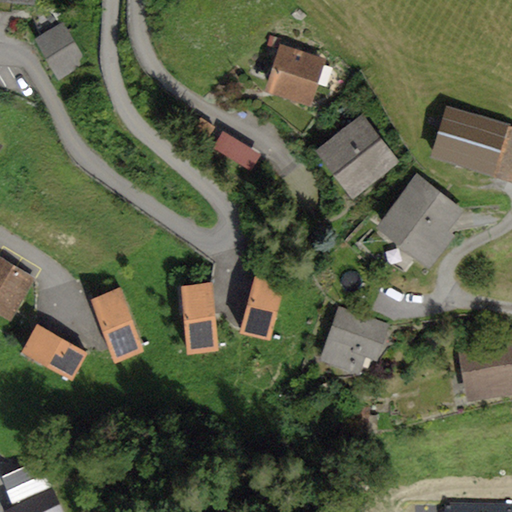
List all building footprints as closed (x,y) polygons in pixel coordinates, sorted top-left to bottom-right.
[(86,63),(62,22),(36,38),(60,79),(86,63)] [(326,59),(280,43),(264,89),(309,105),(326,59)] [(511,126),(446,106),(430,157),(511,183),(511,126)] [(363,113),(314,151),(350,199),(400,161),(363,113)] [(208,139),(215,127),(199,118),(192,130),(208,139)] [(261,154),(223,132),(213,148),(251,170),(261,154)] [(416,176),(373,233),(429,275),(457,239),(449,234),(465,213),(416,176)] [(35,278),(0,256),(0,313),(10,319),(35,278)] [(286,283),(255,276),(240,333),(271,341),(286,283)] [(213,283),(180,286),(187,354),(220,351),(213,283)] [(144,352),(120,288),(90,299),(114,363),(144,352)] [(392,327),(338,308),(318,362),(361,377),(367,361),(379,362),(392,327)] [(88,353),(35,325),(20,352),(73,380),(88,353)] [(511,341),(462,348),(469,402),(511,396),(511,341)] [(62,511),(40,460),(1,476),(14,506),(6,510),(6,511),(62,511)]
